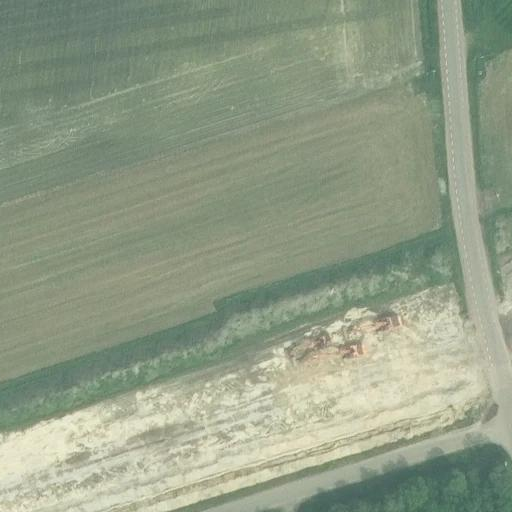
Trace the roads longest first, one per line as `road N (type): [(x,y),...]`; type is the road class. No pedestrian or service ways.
road 1 (tertiary): [(511,410),(465,194),(448,0)]
road 2 (unclassified): [(266,511),(511,435)]
